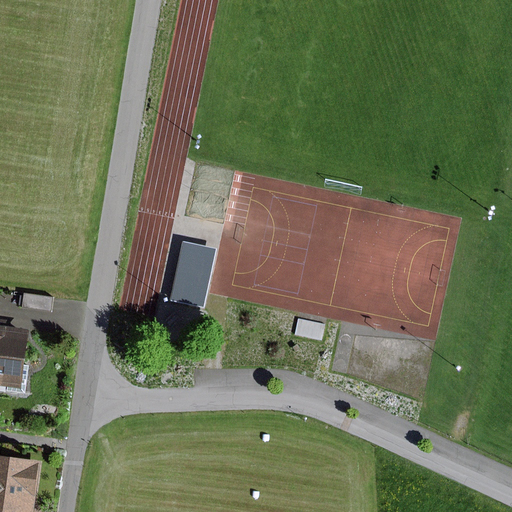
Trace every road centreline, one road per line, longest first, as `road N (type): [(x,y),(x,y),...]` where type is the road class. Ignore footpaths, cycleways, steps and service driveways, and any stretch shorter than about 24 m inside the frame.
road 1 (residential): [(86,396),(268,397),(333,415),(511,498)]
road 2 (residential): [(149,0),(86,396)]
